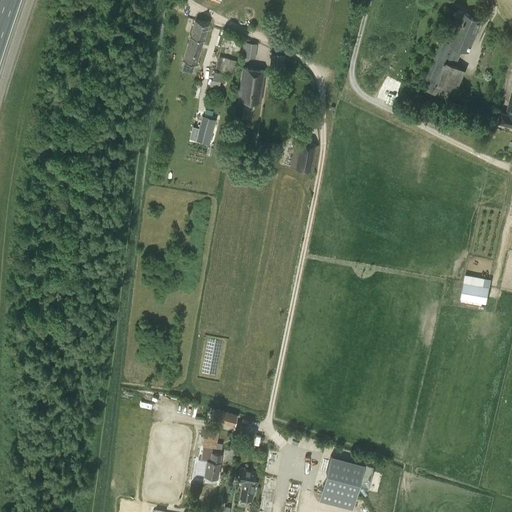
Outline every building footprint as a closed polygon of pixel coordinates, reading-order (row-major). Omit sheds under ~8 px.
[(455,66),(462,48),(469,51),(481,20),(457,10),(454,18),(459,20),(449,43),(443,40),(426,80),(430,81),(427,90),(445,97),(449,90),(456,93),(465,71),(455,66)] [(191,36),(184,60),(195,63),(207,23),(196,20),(191,36)] [(243,43),(223,38),(216,68),(236,73),(243,43)] [(259,57),(262,43),(246,40),(244,54),(259,57)] [(284,55),(272,53),(270,67),(282,69),(284,55)] [(240,89),(237,89),(236,88),(235,96),(238,97),(238,98),(260,102),(264,71),(243,68),(240,89)] [(224,82),(225,74),(214,72),(212,80),(224,82)] [(511,124),(511,92),(507,113),(502,112),(499,121),(511,124)] [(205,111),(199,134),(212,137),(217,114),(205,111)] [(296,140),(290,166),(313,171),(318,145),(296,140)] [(430,157),(433,142),(423,140),(420,155),(430,157)] [(262,147),(260,159),(268,160),(270,148),(262,147)] [(464,282),(460,298),(486,303),(489,287),(464,282)] [(209,417),(233,424),(236,414),(212,407),(209,417)] [(206,427),(203,445),(215,447),(216,441),(218,429),(206,427)] [(207,460),(204,475),(217,477),(221,454),(212,452),(210,460),(207,460)] [(330,455),(321,490),(355,499),(364,464),(330,455)] [(241,468),(238,480),(242,481),(239,497),(251,499),(252,499),(254,485),(257,485),(258,481),(254,480),(256,470),(241,468)]
